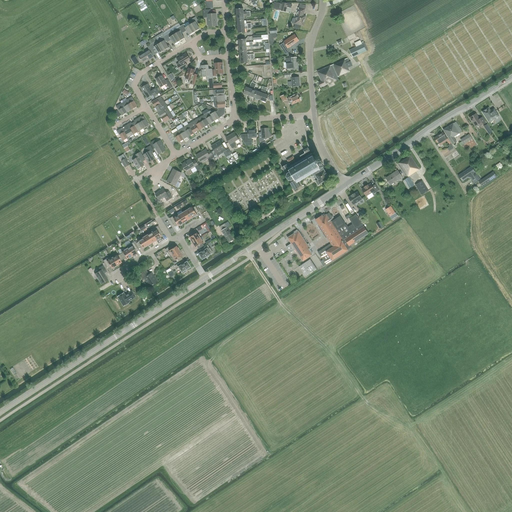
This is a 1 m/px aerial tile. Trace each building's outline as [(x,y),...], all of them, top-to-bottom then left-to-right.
[(283,3),(282,4),(281,10),(286,12),(287,7),(291,8),(292,5),(283,3)] [(295,23),(303,26),(306,16),(303,16),(305,9),(299,8),(296,19),(294,18),(293,19),(291,23),(292,24),(294,24),(295,24),(295,23)] [(208,26),(217,26),(216,18),(217,18),(216,13),(211,14),(211,9),(203,10),(204,17),(208,16),(208,26)] [(188,21),(188,22),(190,25),(194,32),(200,28),(197,24),(199,23),(196,17),(188,21)] [(194,32),(190,25),(188,22),(184,25),(184,24),(180,26),(184,32),(187,30),(189,35),(194,32)] [(182,33),(184,32),(180,26),(173,31),(179,41),(184,38),(182,33)] [(179,41),(173,31),(165,35),(169,41),(171,40),(174,44),(179,41)] [(299,41),(294,34),(284,42),(280,45),(286,54),(290,51),(288,48),(299,41)] [(166,43),(169,41),(165,35),(157,40),(159,43),(164,51),(169,47),(166,43)] [(164,51),(159,43),(157,40),(150,45),(153,51),(156,49),(159,54),(164,51)] [(349,50),(353,57),(368,50),(365,43),(349,50)] [(154,57),(151,52),(149,49),(144,52),(145,54),(139,57),(143,63),(154,57)] [(185,62),(190,59),(186,53),(177,59),(179,62),(177,64),(180,70),(188,66),(185,62)] [(298,61),(297,61),(297,57),(292,58),(292,57),(286,58),(286,63),(285,63),(286,67),(287,66),(287,70),(291,70),(299,69),(298,61)] [(347,58),(318,71),(319,75),(322,81),(319,82),(321,87),(338,80),(333,66),(338,77),(350,71),(348,68),(353,66),(351,61),(349,62),(347,58)] [(216,74),(224,73),(223,62),(215,63),(215,70),(213,70),(213,76),(216,75),(216,74)] [(208,65),(201,66),(202,77),(207,76),(207,79),(212,78),(212,71),(209,71),(208,65)] [(128,81),(127,83),(131,85),(137,69),(133,67),(127,81),(128,81)] [(196,78),(197,75),(194,74),(195,70),(194,70),(194,68),(191,67),(190,69),(188,68),(186,78),(190,80),(189,83),(195,84),(196,78)] [(156,79),(161,87),(167,84),(170,89),(173,87),(168,80),(165,81),(162,76),(156,79)] [(300,86),(299,77),(291,78),(292,82),(288,82),(289,86),(292,86),(300,86)] [(246,87),(243,94),(249,96),(254,83),(252,82),(249,88),(246,87)] [(254,83),(249,96),(255,98),(257,91),(254,90),(257,84),(254,83)] [(142,87),(141,88),(147,98),(153,94),(154,96),(159,93),(155,88),(152,91),(148,84),(145,85),(144,85),(142,86),(142,87)] [(260,100),(265,87),(263,86),(261,92),(257,91),(255,98),(260,100)] [(265,87),(260,100),(266,102),(269,95),(265,94),(267,88),(265,87)] [(289,97),(289,98),(288,99),(289,101),(290,101),(292,105),(301,101),(299,97),(298,94),(289,97)] [(155,107),(164,101),(161,96),(152,102),(155,107)] [(127,100),(132,109),(138,106),(132,97),(127,100)] [(127,112),(132,109),(127,100),(121,103),(127,112)] [(158,112),(167,107),(164,101),(155,107),(158,112)] [(225,111),(225,110),(225,107),(226,107),(225,101),(214,102),(215,107),(217,108),(218,108),(218,110),(224,114),(225,113),(225,112),(225,111)] [(122,116),(127,112),(121,103),(116,106),(122,116)] [(161,117),(171,112),(167,107),(158,112),(161,117)] [(482,112),(489,123),(499,116),(494,108),(491,111),(489,108),(482,112)] [(224,114),(218,110),(216,112),(216,111),(212,113),(211,111),(210,112),(210,111),(209,112),(211,114),(210,114),(214,121),(220,118),(222,116),(223,116),(223,115),(224,114)] [(171,112),(161,117),(164,123),(174,117),(171,112)] [(210,114),(211,114),(209,112),(204,115),(209,124),(214,121),(210,114)] [(486,123),(482,117),(480,119),(476,113),(473,115),(470,117),(469,118),(475,127),(479,124),(480,127),(486,123)] [(204,127),(209,124),(204,115),(199,118),(204,127)] [(138,118),(144,128),(149,125),(144,116),(142,117),(141,116),(138,118)] [(139,131),(144,128),(138,118),(134,120),(135,121),(133,122),(139,131)] [(199,130),(204,127),(199,118),(193,121),(199,130)] [(194,134),(199,130),(193,121),(188,124),(194,134)] [(139,131),(133,122),(132,123),(131,122),(127,124),(134,134),(139,131)] [(462,131),(456,122),(453,124),(453,123),(443,129),(453,144),(457,142),(454,137),(460,133),(462,131)] [(128,138),(134,134),(127,124),(124,127),(124,128),(123,129),(128,138)] [(189,137),(194,134),(188,124),(183,127),(189,137)] [(184,140),(189,137),(183,127),(178,130),(184,140)] [(128,138),(123,129),(122,129),(121,128),(117,131),(123,141),(128,138)] [(269,137),(272,135),(269,130),(268,128),(261,129),(262,132),(259,133),(259,139),(261,142),(264,141),(269,138),(269,137)] [(256,129),(248,130),(248,134),(241,135),(241,138),(245,143),(252,143),(252,138),(257,137),(256,129)] [(178,143),(184,140),(178,130),(173,134),(178,143)] [(443,132),(434,138),(440,146),(448,140),(443,132)] [(234,133),(226,138),(230,145),(232,148),(236,146),(234,142),(235,141),(237,144),(240,142),(238,140),(238,139),(234,133)] [(461,139),(462,141),(459,143),(461,146),(464,144),(466,147),(469,146),(470,148),(476,145),(469,134),(461,139)] [(150,143),(154,149),(156,148),(159,154),(165,150),(163,146),(160,141),(157,143),(155,140),(150,143)] [(220,141),(212,146),(218,156),(224,152),(226,157),(231,154),(232,154),(229,148),(226,150),(225,149),(220,141)] [(147,153),(144,155),(149,163),(149,162),(151,162),(152,161),(152,160),(155,159),(151,152),(154,151),(151,145),(145,149),(147,153)] [(304,154),(297,158),(299,161),(311,154),(311,153),(308,148),(303,151),(304,154)] [(206,150),(196,155),(200,162),(203,160),(204,162),(209,158),(212,163),(216,160),(210,150),(207,152),(206,150)] [(287,164),(282,167),(285,173),(286,173),(287,173),(286,174),(287,174),(286,177),(287,177),(288,179),(288,180),(288,181),(289,180),(291,181),(291,182),(290,183),(294,190),(301,186),(298,182),(301,181),(301,182),(302,181),(301,181),(305,179),(306,179),(305,178),(308,176),(309,177),(309,176),(312,174),(321,169),(319,166),(322,165),(322,163),(323,164),(323,163),(322,163),(322,162),(321,161),(322,161),(322,160),(321,160),(319,157),(320,157),(319,156),(319,157),(318,156),(318,155),(317,154),(317,155),(316,155),(316,154),(315,152),(314,152),(314,151),(314,152),(312,154),(312,153),(311,154),(299,161),(296,163),(289,167),(287,164)] [(445,154),(455,171),(469,162),(463,152),(455,157),(451,151),(445,154)] [(136,158),(133,161),(138,169),(144,165),(141,160),(144,158),(140,152),(135,156),(136,158)] [(419,170),(419,169),(411,155),(398,164),(407,178),(403,181),(408,189),(415,185),(410,177),(419,170)] [(288,162),(286,163),(287,164),(289,167),(296,163),(295,162),(294,160),(295,160),(293,157),(287,160),(288,162)] [(191,159),(188,161),(182,165),(186,172),(191,169),(193,173),(197,170),(200,169),(195,160),(192,162),(191,159)] [(314,176),(312,177),(314,181),(316,180),(317,181),(316,181),(316,182),(318,185),(329,179),(328,175),(324,170),(323,168),(324,168),(323,167),(324,167),(323,167),(322,165),(319,166),(321,169),(312,174),(313,175),(314,176)] [(474,184),(481,179),(476,172),(471,166),(458,175),(462,182),(470,177),(474,184)] [(170,177),(167,182),(175,186),(181,173),(174,170),(171,177),(170,177)] [(386,178),(390,185),(402,177),(398,170),(386,178)] [(482,187),(492,180),(489,176),(479,182),(482,187)] [(415,185),(421,195),(429,191),(422,180),(415,185)] [(365,188),(362,189),(366,196),(372,193),(373,194),(379,190),(375,184),(372,186),(371,184),(368,186),(368,185),(364,187),(365,188)] [(174,200),(172,197),(169,192),(166,193),(164,189),(160,191),(161,191),(155,194),(159,200),(164,197),(167,201),(169,199),(171,202),(174,200)] [(352,196),(349,198),(353,205),(362,199),(358,192),(355,194),(354,194),(351,196),(352,196)] [(187,210),(192,218),(195,216),(197,215),(196,213),(199,212),(195,206),(193,208),(192,207),(187,210)] [(391,206),(386,209),(390,216),(392,215),(395,213),(391,206)] [(188,220),(192,218),(187,210),(183,213),(188,220)] [(357,214),(361,220),(367,216),(363,211),(357,214)] [(183,223),(188,220),(183,213),(179,216),(183,223)] [(321,261),(324,266),(332,261),(352,248),(350,245),(369,233),(364,226),(356,214),(350,219),(353,224),(348,227),(347,225),(346,225),(340,216),(334,220),(329,213),(326,215),(325,215),(324,214),(322,215),(315,220),(331,244),(318,252),(323,260),(321,261)] [(184,223),(183,223),(179,216),(174,218),(173,216),(170,218),(175,226),(178,225),(178,226),(181,225),(184,223)] [(206,222),(202,225),(204,228),(205,226),(209,232),(211,231),(206,222)] [(235,239),(227,226),(225,223),(220,227),(222,230),(221,230),(229,243),(235,239)] [(151,233),(156,240),(156,241),(159,239),(159,238),(161,237),(160,236),(163,234),(157,226),(155,228),(155,227),(150,230),(151,233)] [(309,256),(310,256),(313,254),(310,249),(311,248),(309,244),(307,245),(298,230),(294,233),(294,234),(288,238),(292,243),(287,246),(291,253),(296,250),(303,261),(309,257),(309,256)] [(192,243),(200,238),(197,233),(196,233),(195,231),(189,234),(191,237),(190,237),(191,240),(192,243)] [(151,243),(156,240),(151,233),(147,235),(151,243)] [(147,246),(151,243),(147,235),(142,238),(147,246)] [(147,246),(142,238),(137,241),(138,242),(135,244),(139,249),(141,247),(142,249),(144,247),(144,248),(147,246)] [(200,238),(192,243),(194,246),(194,245),(196,247),(197,247),(199,249),(204,246),(202,243),(203,243),(200,238)] [(126,247),(127,249),(132,257),(135,255),(134,254),(137,253),(136,252),(138,250),(133,242),(131,244),(131,243),(126,247)] [(175,247),(173,244),(165,249),(166,252),(170,257),(172,256),(172,255),(179,251),(177,248),(178,248),(177,246),(176,246),(175,247)] [(200,255),(199,255),(201,259),(202,258),(202,259),(205,257),(206,258),(208,256),(211,254),(213,253),(210,249),(210,247),(208,245),(199,250),(201,253),(199,254),(200,255)] [(129,258),(132,257),(127,249),(122,252),(122,253),(120,254),(123,260),(126,258),(127,259),(129,258)] [(179,251),(172,255),(172,256),(175,260),(177,263),(182,259),(181,257),(182,256),(181,254),(179,251)] [(120,261),(123,260),(120,254),(117,256),(117,255),(112,258),(117,266),(120,264),(119,264),(121,263),(120,261)] [(117,266),(112,258),(111,256),(105,259),(103,261),(108,269),(111,267),(111,269),(114,267),(114,268),(117,266)] [(305,276),(317,269),(310,259),(299,267),(305,276)] [(185,263),(183,260),(174,265),(176,268),(178,267),(181,272),(184,270),(185,271),(187,269),(190,267),(186,262),(185,263)] [(98,269),(99,271),(95,274),(101,284),(108,280),(104,274),(107,272),(103,266),(98,269)] [(142,279),(144,278),(149,287),(157,282),(151,272),(149,274),(147,271),(146,269),(139,274),(142,279)] [(281,288),(289,283),(282,273),(280,274),(281,275),(280,276),(283,281),(278,284),(281,288)] [(123,293),(117,296),(122,304),(123,306),(126,304),(129,302),(129,301),(135,297),(132,291),(125,295),(123,293)]
